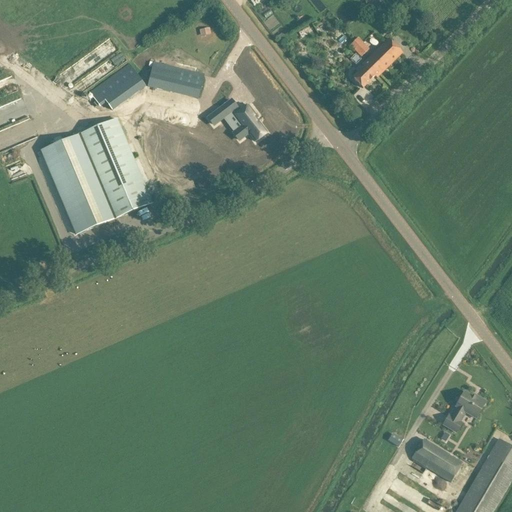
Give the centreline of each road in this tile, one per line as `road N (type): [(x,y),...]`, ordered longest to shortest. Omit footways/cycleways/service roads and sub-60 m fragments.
road 1 (unclassified): [(0,296),(218,202),(330,134)]
road 2 (tertiary): [(511,368),(343,149)]
road 3 (unclassified): [(343,149),(489,0)]
road 4 (tertiary): [(330,134),(225,0)]
